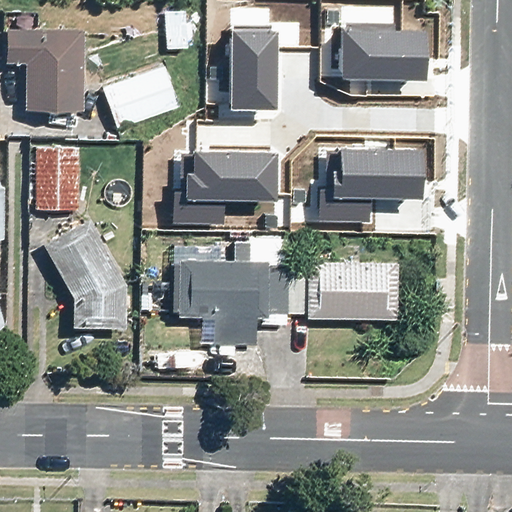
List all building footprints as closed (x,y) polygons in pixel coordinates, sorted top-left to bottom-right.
[(185,9),(164,9),(163,47),(185,48),(185,9)] [(25,55),(24,106),(82,108),(85,30),(4,27),(3,55),(25,55)] [(232,33),(228,109),(276,111),(279,36),(232,33)] [(344,33),(342,77),(426,80),(427,36),(344,33)] [(161,55),(100,82),(123,131),(183,104),(161,55)] [(84,140),(36,141),(37,208),(85,207),(84,140)] [(334,151),(333,190),(322,190),(321,221),(368,221),(369,198),(419,199),(420,152),(334,151)] [(186,152),(185,194),(177,194),(176,222),(222,223),(222,200),(273,201),(274,154),(186,152)] [(125,327),(125,274),(94,216),(43,249),(72,295),(72,326),(125,327)] [(400,260),(300,254),(296,318),(395,324),(400,260)] [(266,259),(168,257),(167,315),(209,316),(209,342),(253,342),(253,316),(265,317),(266,259)]
